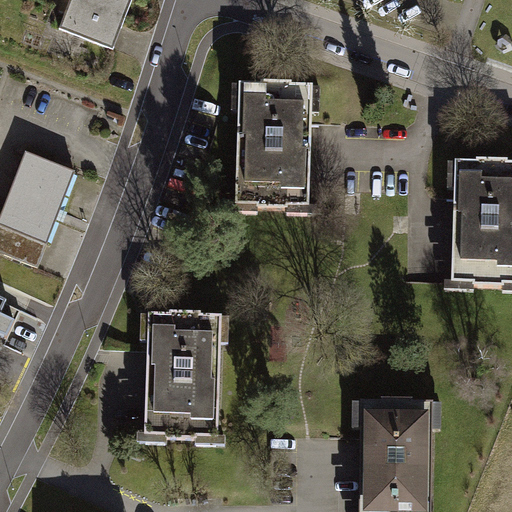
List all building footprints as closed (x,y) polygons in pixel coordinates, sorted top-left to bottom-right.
[(72,0),(61,32),(112,50),(130,0),(72,0)] [(231,216),(311,213),(308,93),(228,95),(231,216)] [(0,216),(0,249),(47,267),(79,177),(21,157),(0,216)] [(442,299),(511,298),(511,172),(442,172),(442,299)] [(0,365),(10,370),(34,315),(0,300),(0,365)] [(139,454),(212,455),(214,330),(141,329),(139,454)] [(344,409),(342,511),(433,511),(435,410),(344,409)]
